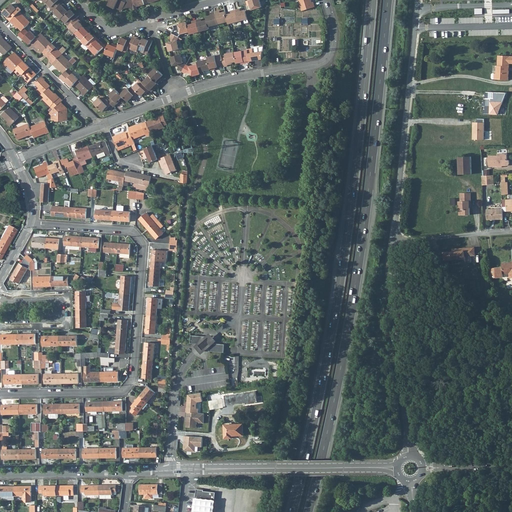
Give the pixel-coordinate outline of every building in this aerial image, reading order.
[(50,0),(46,4),(54,11),(62,2),(64,0),(63,0),(50,0)] [(108,0),(110,1),(108,5),(115,9),(116,8),(122,11),(123,9),(126,4),(128,3),(129,7),(130,9),(133,8),(137,7),(144,5),(143,0),(108,0)] [(249,0),(246,1),(247,4),(248,6),(250,5),(252,10),(261,7),(259,0),(249,0)] [(62,2),(54,11),(53,12),(61,20),(62,19),(69,12),(66,8),(67,7),(62,2)] [(312,2),(301,6),(302,11),(315,7),(313,2),(312,2)] [(17,9),(12,4),(3,12),(6,15),(5,15),(7,17),(7,16),(8,18),(10,21),(16,15),(20,12),(22,10),(19,7),(17,9)] [(241,11),(240,8),(235,10),(238,21),(241,21),(244,20),(248,19),(246,11),(246,10),(241,11)] [(70,10),(69,12),(62,19),(69,26),(76,18),(77,17),(79,16),(76,13),(75,14),(74,12),(71,10),(70,10)] [(233,13),(231,14),(226,15),(228,21),(229,24),(238,21),(235,10),(232,11),(233,13)] [(219,13),(219,11),(215,12),(218,24),(228,21),(226,15),(226,12),(221,13),(219,13)] [(20,12),(16,15),(10,21),(14,24),(15,23),(18,27),(22,31),(24,28),(30,22),(20,12)] [(212,15),(211,16),(206,17),(207,20),(209,27),(218,24),(215,12),(212,13),(212,15)] [(76,18),(69,26),(68,27),(75,34),(76,33),(83,26),(83,25),(81,23),(79,21),(80,20),(77,17),(76,18)] [(201,22),(200,19),(197,20),(200,32),(209,29),(209,27),(207,20),(202,21),(201,22)] [(194,23),(193,24),(188,25),(190,32),(190,34),(200,32),(197,20),(193,21),(194,23)] [(188,25),(187,22),(178,24),(180,29),(174,30),(172,33),(179,37),(181,34),(190,32),(188,25)] [(85,28),(83,26),(76,33),(83,40),(90,33),(91,32),(88,28),(86,29),(85,28)] [(24,28),(22,31),(18,34),(23,39),(24,38),(26,40),(30,44),(31,42),(37,37),(31,31),(29,33),(24,28)] [(41,33),(37,37),(31,42),(35,45),(36,45),(39,48),(43,52),(44,51),(51,44),(41,33)] [(90,33),(83,40),(82,41),(84,43),(82,46),(86,51),(89,48),(90,47),(98,39),(96,36),(95,37),(93,35),(90,33)] [(171,36),(172,42),(167,43),(170,51),(180,49),(177,40),(178,38),(179,37),(172,33),(171,36)] [(0,34),(0,50),(5,55),(12,47),(2,37),(3,37),(0,34)] [(137,38),(137,37),(133,36),(132,40),(129,48),(138,52),(139,51),(142,40),(139,39),(137,38)] [(128,39),(128,40),(125,39),(122,38),(119,46),(118,49),(127,52),(129,48),(132,40),(128,39)] [(149,40),(146,39),(143,38),(142,40),(139,51),(148,54),(153,41),(149,39),(149,40)] [(102,42),(98,39),(90,47),(93,50),(92,51),(96,55),(104,47),(101,44),(102,42)] [(52,43),(51,44),(44,51),(48,55),(47,56),(51,60),(50,61),(53,63),(62,54),(59,51),(52,43)] [(112,45),(109,44),(108,47),(107,49),(105,54),(115,57),(118,49),(119,46),(114,44),(114,46),(112,45)] [(263,59),(263,51),(254,53),(253,48),(248,49),(248,50),(249,54),(249,55),(250,61),(263,59)] [(248,50),(243,51),(235,53),(236,62),(237,63),(241,62),(244,62),(245,64),(250,62),(250,61),(249,55),(249,54),(248,50)] [(12,55),(5,62),(8,66),(9,66),(14,71),(17,68),(24,61),(15,52),(14,53),(12,55)] [(225,54),(226,57),(222,58),(224,66),(228,65),(228,63),(233,62),(236,62),(235,53),(234,52),(225,54)] [(69,61),(62,54),(53,63),(56,66),(56,65),(61,70),(64,73),(68,69),(73,65),(69,61)] [(183,63),(181,54),(171,57),(173,66),(178,64),(179,70),(182,71),(186,65),(183,63)] [(222,58),(221,54),(208,57),(208,59),(211,69),(212,71),(215,70),(215,68),(224,66),(222,58)] [(511,63),(511,56),(498,56),(498,66),(497,66),(496,74),(495,74),(493,74),(492,75),(491,78),(492,79),(494,79),(494,80),(499,80),(508,80),(509,64),(511,63)] [(211,69),(208,59),(198,62),(198,64),(201,74),(204,73),(204,71),(211,69)] [(37,74),(24,61),(17,68),(22,73),(26,77),(25,78),(29,82),(37,74)] [(182,71),(185,73),(191,72),(192,76),(201,74),(198,64),(189,66),(186,65),(182,71)] [(163,75),(156,68),(149,75),(151,76),(158,83),(161,80),(160,78),(161,77),(163,75)] [(68,69),(64,73),(61,77),(65,81),(66,81),(68,83),(72,87),(75,84),(79,80),(68,69)] [(83,75),(79,80),(75,84),(82,92),(82,93),(84,96),(96,83),(91,78),(89,80),(83,75)] [(146,80),(148,81),(144,84),(150,90),(151,90),(152,91),(155,88),(154,87),(158,83),(151,76),(146,80)] [(45,80),(41,77),(35,83),(40,88),(37,91),(41,95),(42,94),(49,88),(50,86),(45,80)] [(143,83),(141,80),(134,88),(139,93),(142,96),(144,94),(146,91),(147,92),(150,90),(144,84),(143,83)] [(25,86),(19,92),(23,97),(26,100),(29,97),(25,92),(28,89),(25,86)] [(129,90),(127,88),(121,94),(123,96),(128,101),(132,98),(134,95),(135,96),(139,93),(134,88),(133,87),(129,90)] [(49,88),(42,94),(45,97),(43,99),(54,109),(61,102),(63,100),(60,97),(59,98),(55,94),(49,88)] [(109,95),(112,98),(108,101),(111,104),(114,107),(117,103),(116,102),(119,100),(123,96),(121,94),(116,89),(112,93),(109,95)] [(19,92),(18,92),(14,96),(19,101),(22,98),(23,97),(19,92)] [(482,115),(497,115),(506,93),(485,92),(485,99),(483,99),(483,103),(482,103),(482,107),(483,107),(483,109),(482,109),(482,115)] [(1,98),(0,97),(0,110),(6,104),(6,103),(9,100),(5,96),(3,96),(1,98)] [(103,101),(100,98),(94,103),(102,111),(105,109),(106,110),(108,108),(107,107),(108,106),(109,107),(111,104),(108,101),(106,98),(103,101)] [(61,102),(54,109),(50,113),(52,115),(52,119),(56,119),(56,121),(64,121),(64,119),(67,119),(67,110),(64,107),(65,106),(61,102)] [(20,117),(10,107),(2,115),(9,122),(7,123),(11,126),(20,117)] [(160,117),(154,119),(147,122),(151,133),(165,127),(164,126),(168,124),(164,114),(160,116),(160,117)] [(484,119),(477,119),(476,123),(472,123),(472,140),(484,140),(484,119)] [(46,122),(46,121),(30,127),(33,134),(35,137),(46,133),(46,134),(50,132),(47,126),(46,122)] [(136,126),(136,125),(129,128),(130,132),(133,139),(146,134),(146,136),(152,134),(151,133),(147,122),(138,125),(136,126)] [(30,127),(29,123),(14,129),(18,139),(29,135),(30,135),(33,134),(30,127)] [(130,143),(131,146),(132,145),(135,144),(133,139),(130,132),(127,133),(121,135),(121,134),(114,137),(118,148),(130,143)] [(101,143),(100,141),(89,146),(93,156),(97,155),(98,158),(105,155),(105,154),(110,152),(106,142),(101,143)] [(154,145),(156,151),(167,148),(165,141),(154,145)] [(158,159),(152,145),(144,149),(145,153),(147,152),(149,157),(148,157),(150,162),(158,159)] [(78,157),(79,158),(74,159),(75,160),(80,173),(80,174),(85,172),(82,166),(80,162),(86,160),(93,157),(93,156),(89,146),(76,151),(78,157)] [(507,160),(507,153),(497,154),(497,156),(488,156),(489,167),(497,166),(499,166),(499,165),(500,165),(500,166),(502,166),(507,166),(508,165),(509,165),(509,164),(509,163),(509,160),(507,160)] [(177,170),(171,154),(159,159),(160,163),(162,162),(164,168),(166,174),(177,170)] [(472,174),(471,157),(459,157),(459,175),(472,174)] [(64,160),(64,159),(60,160),(64,170),(68,168),(72,176),(80,173),(75,160),(70,162),(68,158),(64,160)] [(57,163),(54,164),(49,166),(52,174),(60,171),(61,173),(65,172),(64,170),(60,160),(56,162),(57,163)] [(43,163),(44,164),(35,168),(39,177),(47,174),(49,180),(49,183),(50,183),(50,187),(58,188),(56,185),(52,174),(49,166),(47,161),(43,163)] [(124,182),(126,173),(109,169),(107,179),(120,181),(124,182)] [(124,182),(124,185),(128,186),(129,182),(149,186),(152,176),(127,170),(126,173),(124,182)] [(493,175),(482,176),(482,185),(493,184),(493,175)] [(49,202),(49,191),(42,191),(41,201),(49,202)] [(138,192),(135,191),(130,191),(129,198),(137,199),(138,192)] [(471,201),(471,193),(461,193),(461,201),(459,201),(460,215),(470,215),(470,208),(470,201),(471,201)] [(70,201),(66,200),(65,207),(53,206),(52,216),(69,217),(70,207),(70,201)] [(86,218),(87,208),(70,207),(69,217),(86,218)] [(113,220),(113,210),(97,209),(96,219),(113,220)] [(503,219),(503,209),(486,209),(487,220),(493,219),(493,218),(495,218),(495,219),(503,219)] [(130,221),(130,211),(113,210),(113,220),(130,221)] [(151,217),(147,213),(140,219),(148,229),(158,220),(153,214),(151,217)] [(163,226),(158,220),(148,229),(156,239),(164,233),(160,228),(163,226)] [(8,226),(0,239),(0,240),(8,245),(16,230),(8,226)] [(66,236),(65,245),(80,246),(80,250),(82,250),(82,247),(83,237),(66,236)] [(46,248),(47,238),(34,237),(34,247),(46,248)] [(100,238),(83,237),(82,247),(90,247),(97,248),(99,248),(100,238)] [(59,249),(60,239),(47,238),(46,248),(59,249)] [(117,253),(118,243),(105,242),(104,252),(117,253)] [(130,258),(131,244),(118,243),(117,253),(121,253),(120,257),(130,258)] [(465,256),(475,256),(475,248),(456,249),(456,251),(452,252),(443,252),(444,260),(457,260),(457,264),(466,263),(465,256)] [(167,251),(153,250),(151,268),(161,268),(162,261),(167,262),(167,251)] [(511,262),(502,263),(503,267),(495,267),(496,278),(503,277),(503,273),(509,273),(510,278),(511,277),(511,262)] [(28,268),(19,263),(11,278),(20,283),(28,268)] [(160,286),(161,268),(151,268),(150,285),(160,286)] [(52,286),(52,276),(35,276),(35,286),(52,286)] [(69,285),(69,276),(52,276),(52,286),(69,285)] [(130,293),(131,277),(122,276),(121,293),(130,293)] [(86,309),(86,292),(76,292),(77,309),(86,309)] [(129,310),(130,293),(121,293),(119,309),(129,310)] [(157,316),(159,298),(149,298),(148,315),(157,316)] [(108,310),(108,306),(102,305),(101,313),(109,314),(111,314),(111,310),(108,310)] [(87,327),(86,309),(77,309),(77,327),(87,327)] [(156,334),(157,316),(148,315),(146,333),(156,334)] [(127,337),(128,320),(119,319),(117,336),(127,337)] [(167,327),(166,335),(163,335),(163,339),(171,340),(172,327),(167,327)] [(217,341),(210,333),(202,340),(202,341),(201,341),(201,342),(200,343),(200,344),(197,344),(195,346),(202,354),(210,347),(211,346),(211,345),(212,344),(214,344),(217,341)] [(18,344),(18,334),(1,334),(1,344),(18,344)] [(36,343),(36,334),(18,334),(18,344),(36,343)] [(77,345),(77,335),(60,336),(60,345),(77,345)] [(60,345),(60,336),(42,336),(42,346),(60,345)] [(125,354),(127,337),(117,336),(116,348),(110,348),(110,353),(125,354)] [(197,344),(200,344),(200,343),(201,342),(201,341),(202,341),(202,340),(202,336),(191,336),(191,344),(197,344)] [(170,351),(171,340),(163,339),(163,343),(168,344),(167,351),(170,351)] [(154,361),(155,343),(145,343),(144,360),(154,361)] [(214,344),(212,344),(211,345),(211,346),(210,347),(210,351),(224,352),(224,344),(214,344)] [(98,352),(82,353),(82,366),(85,366),(85,358),(98,357),(98,352)] [(229,362),(229,364),(235,364),(235,356),(226,356),(225,361),(229,362)] [(115,358),(109,358),(101,357),(102,365),(109,366),(109,363),(109,362),(111,362),(115,362),(115,358)] [(152,378),(154,361),(144,360),(143,378),(152,378)] [(102,381),(102,372),(91,372),(91,366),(85,366),(85,372),(85,382),(102,381)] [(119,381),(118,372),(102,372),(102,381),(119,381)] [(79,383),(79,373),(62,374),(62,383),(79,383)] [(22,384),(22,374),(5,374),(5,384),(22,384)] [(39,383),(39,374),(22,374),(22,384),(39,383)] [(62,383),(62,374),(45,374),(45,383),(62,383)] [(163,375),(162,380),(160,379),(159,383),(167,384),(168,376),(163,375)] [(166,392),(167,384),(159,383),(158,391),(166,392)] [(155,392),(148,386),(140,396),(147,402),(155,392)] [(186,412),(198,413),(198,409),(196,408),(197,402),(202,401),(201,393),(188,395),(189,399),(188,404),(187,404),(187,408),(186,408),(186,412)] [(132,406),(134,407),(131,411),(136,415),(147,402),(140,396),(132,406)] [(209,401),(210,410),(224,407),(222,399),(209,401)] [(123,411),(122,401),(105,402),(105,411),(123,411)] [(105,411),(105,402),(87,402),(87,411),(92,411),(92,414),(98,414),(98,411),(105,411)] [(20,414),(20,404),(2,405),(2,414),(20,414)] [(38,414),(38,404),(20,404),(20,414),(38,414)] [(63,413),(62,404),(45,404),(45,414),(49,414),(58,413),(63,413)] [(80,413),(80,404),(62,404),(63,413),(80,413)] [(198,413),(186,412),(186,417),(187,417),(186,427),(196,428),(197,422),(199,422),(199,423),(203,423),(204,414),(198,413)] [(162,437),(163,423),(155,423),(154,437),(162,437)] [(243,435),(243,424),(225,425),(225,438),(232,438),(232,435),(234,435),(243,435)] [(203,437),(184,436),(184,440),(185,440),(185,445),(184,445),(184,449),(186,451),(195,452),(195,446),(198,446),(198,447),(202,447),(203,437)] [(140,457),(140,447),(124,448),(124,457),(140,457)] [(157,457),(157,447),(140,447),(140,457),(157,457)] [(77,458),(76,448),(60,449),(60,458),(77,458)] [(100,458),(100,448),(84,448),(83,458),(100,458)] [(117,457),(117,448),(100,448),(100,458),(117,457)] [(20,459),(20,449),(8,449),(3,449),(3,459),(20,459)] [(36,459),(36,449),(20,449),(20,459),(36,459)] [(60,458),(60,449),(43,449),(43,458),(60,458)] [(86,495),(99,495),(100,485),(82,485),(82,492),(86,492),(86,495)] [(116,485),(100,485),(99,495),(100,495),(112,494),(116,494),(116,491),(119,491),(119,486),(116,486),(116,485)] [(140,485),(140,494),(144,494),(152,494),(163,494),(163,485),(140,485)] [(14,496),(15,496),(14,486),(0,486),(0,496),(2,496),(14,496)] [(31,486),(14,486),(15,496),(23,496),(23,500),(26,502),(32,502),(31,486)] [(43,496),(57,496),(57,486),(40,486),(40,493),(43,493),(43,496)] [(74,486),(57,486),(57,496),(62,496),(74,495),(74,486)] [(197,489),(196,498),(196,499),(215,501),(216,492),(204,491),(204,490),(197,489)] [(213,511),(215,501),(196,499),(194,511),(213,511)]
